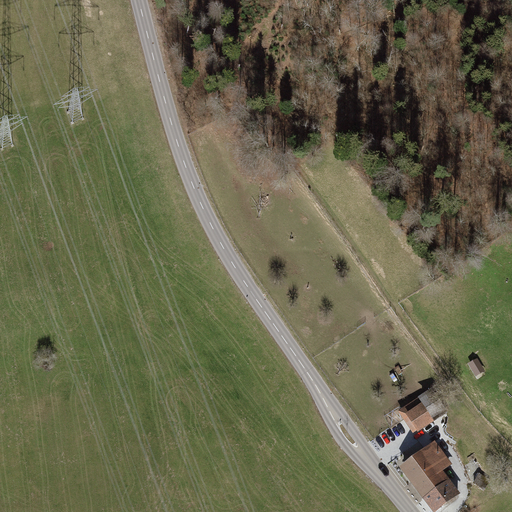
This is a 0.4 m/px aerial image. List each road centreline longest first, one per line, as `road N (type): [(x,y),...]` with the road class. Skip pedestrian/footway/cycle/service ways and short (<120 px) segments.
road 1 (tertiary): [(138,0),(177,143),(208,220),(350,438),(410,511)]
road 2 (track): [(511,175),(454,78),(458,37),(488,7)]
